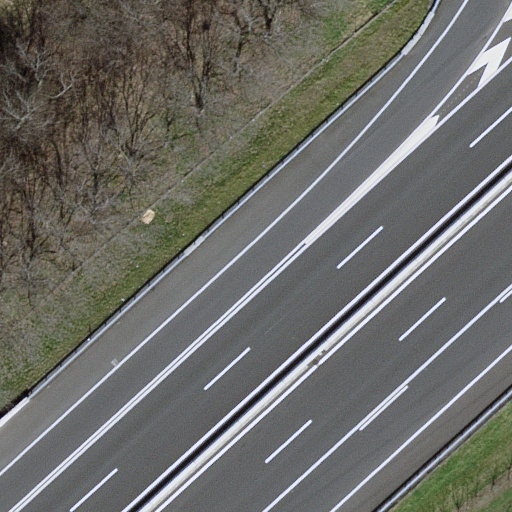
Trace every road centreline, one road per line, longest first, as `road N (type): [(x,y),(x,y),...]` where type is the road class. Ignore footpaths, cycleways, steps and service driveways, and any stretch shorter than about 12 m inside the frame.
road 1 (motorway): [(485,0),(450,58),(198,392)]
road 2 (motorway): [(511,108),(198,392)]
road 3 (motorway): [(215,511),(511,242)]
road 4 (motorway): [(198,392),(68,511)]
